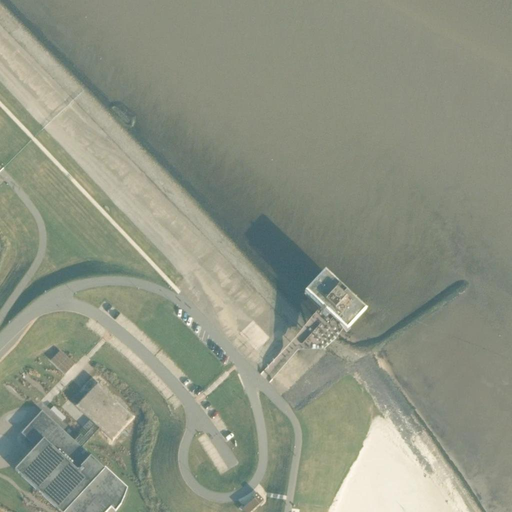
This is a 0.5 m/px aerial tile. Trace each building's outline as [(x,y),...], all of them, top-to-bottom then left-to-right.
[(310,290),(304,297),(321,313),(318,316),(321,319),(323,320),(325,317),(327,319),(328,317),(344,332),(346,334),(348,333),(349,332),(355,325),(362,318),(364,316),(346,299),(347,298),(324,276),(314,286),(310,290)] [(57,351),(48,361),(63,375),(72,365),(57,351)] [(134,418),(97,384),(75,407),(95,426),(99,430),(112,442),(134,418)] [(105,468),(103,470),(81,449),(99,430),(95,426),(83,438),(80,436),(79,437),(74,442),(42,412),(21,435),(35,449),(14,471),(58,511),(107,511),(110,509),(113,511),(115,511),(121,505),(127,489),(105,468)] [(243,511),(244,511),(252,511),(265,501),(258,493),(254,497),(256,499),(243,511)]
